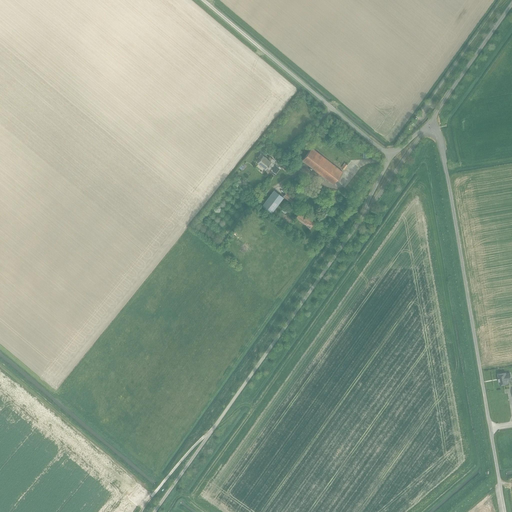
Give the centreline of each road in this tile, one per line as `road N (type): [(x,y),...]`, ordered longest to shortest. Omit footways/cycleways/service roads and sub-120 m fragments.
road 1 (unclassified): [(503,511),(440,140),(429,123)]
road 2 (unclassified): [(154,511),(362,215)]
road 3 (unclassified): [(390,155),(202,0)]
road 4 (track): [(0,366),(153,494)]
road 5 (unclassified): [(429,123),(510,0)]
